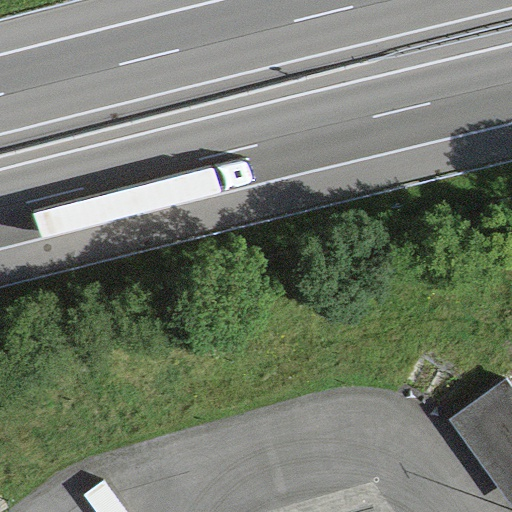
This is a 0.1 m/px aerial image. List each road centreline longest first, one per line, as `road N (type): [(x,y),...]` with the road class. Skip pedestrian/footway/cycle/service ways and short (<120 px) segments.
road 1 (motorway): [(0,220),(511,91)]
road 2 (motorway): [(407,0),(0,98)]
